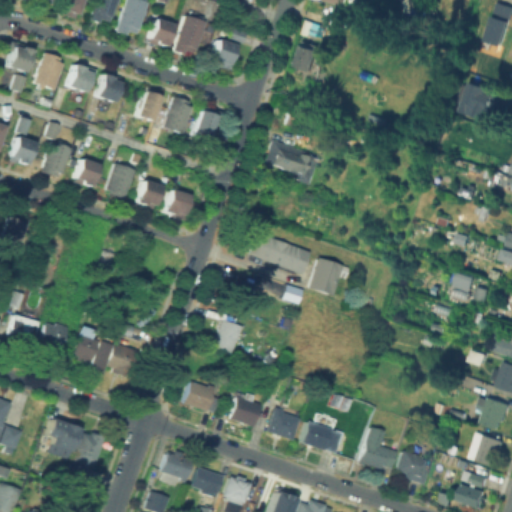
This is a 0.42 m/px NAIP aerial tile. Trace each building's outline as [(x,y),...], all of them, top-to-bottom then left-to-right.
[(32,4),(33,0),(54,0),(51,10),(32,4)] [(58,15),(63,0),(78,0),(72,20),(58,15)] [(94,0),(112,0),(105,24),(89,19),(94,0)] [(123,0),(127,0),(145,6),(136,36),(115,29),(123,0)] [(497,0),(511,5),(511,12),(502,44),(485,39),(497,0)] [(183,19),(202,26),(191,56),(173,50),(183,19)] [(152,24),(170,31),(163,51),(145,44),(152,24)] [(228,31),(243,35),(240,45),(226,41),(228,31)] [(304,40),(314,44),(313,47),(318,49),(311,69),(309,73),(294,67),(302,43),(303,44),(304,40)] [(212,45),(232,50),(226,70),(207,64),(212,45)] [(0,70),(8,48),(29,56),(21,78),(0,70)] [(30,85),(40,56),(60,62),(50,91),(30,85)] [(62,91),(70,67),(89,73),(81,97),(62,91)] [(6,92),(12,78),(23,82),(17,96),(6,92)] [(91,101),(99,78),(116,84),(109,106),(91,101)] [(457,117),(468,84),(511,97),(511,117),(489,110),(484,126),(457,117)] [(131,123),(141,90),(157,96),(147,128),(131,123)] [(170,101),(189,107),(178,137),(160,130),(170,101)] [(199,112),(215,118),(205,147),(188,141),(199,112)] [(13,134),(20,119),(29,123),(22,138),(13,134)] [(46,125),(57,129),(52,142),(41,138),(46,125)] [(261,163),(270,140),(316,158),(307,181),(261,163)] [(12,142),(30,148),(23,167),(5,161),(12,142)] [(47,146),(66,152),(58,178),(39,171),(47,146)] [(69,184),(77,163),(96,170),(88,191),(69,184)] [(112,166),(131,173),(122,199),(103,193),(112,166)] [(140,185),(158,190),(151,211),(134,206),(140,185)] [(158,209),(165,187),(187,194),(180,217),(158,209)] [(0,229),(5,214),(23,220),(15,245),(0,239),(0,229)] [(450,217),(448,225),(437,221),(440,214),(450,217)] [(511,232),(506,231),(502,244),(511,247),(511,232)] [(455,232),(469,237),(466,246),(452,241),(455,232)] [(256,239),(305,256),(298,275),(249,258),(256,239)] [(511,249),(511,262),(498,258),(502,246),(511,249)] [(317,262),(338,269),(328,299),(307,292),(317,262)] [(503,269),(499,280),(491,277),(494,266),(503,269)] [(472,276),(455,271),(451,285),(468,290),(472,276)] [(253,283),(244,310),(226,303),(235,277),(253,283)] [(23,293),(17,308),(7,304),(12,289),(23,293)] [(478,289),(490,292),(485,306),(474,302),(478,289)] [(36,320),(30,340),(23,338),(22,343),(15,341),(16,336),(6,333),(13,313),(36,320)] [(133,324),(129,336),(113,331),(116,319),(133,324)] [(239,324),(231,352),(212,346),(221,319),(239,324)] [(42,321),(52,324),(52,322),(65,326),(58,348),(56,348),(55,352),(42,348),(43,344),(35,341),(42,321)] [(98,339),(91,359),(89,359),(88,363),(75,359),(76,355),(70,353),(78,330),(90,334),(89,337),(98,339)] [(511,357),(492,351),(496,339),(511,343),(511,357)] [(139,352),(132,373),(126,371),(124,376),(111,371),(112,367),(104,364),(111,343),(139,352)] [(511,389),(495,384),(503,359),(511,361),(511,389)] [(188,379),(206,386),(207,383),(212,385),(209,394),(217,397),(212,411),(205,408),(204,409),(180,401),(188,379)] [(236,389),(244,392),(245,391),(253,393),(251,400),(258,403),(251,424),(228,417),(235,395),(234,395),(236,389)] [(350,396),(346,408),(340,406),(344,395),(350,396)] [(509,402),(500,428),(479,421),(488,395),(509,402)] [(0,397),(9,401),(4,415),(3,414),(0,422),(21,429),(14,447),(0,441),(0,397)] [(298,416),(290,440),(264,432),(273,406),(281,408),(280,410),(298,416)] [(51,416),(77,424),(69,448),(50,441),(52,434),(45,432),(51,416)] [(309,418),(344,433),(335,453),(300,438),(309,418)] [(503,439),(498,454),(496,453),(492,463),(469,455),(474,439),(467,437),(470,428),(503,439)] [(89,431),(101,435),(91,464),(88,463),(87,467),(74,463),(75,459),(71,458),(80,431),(88,433),(89,431)] [(394,449),(389,466),(381,463),(380,467),(364,461),(363,464),(357,462),(364,439),(394,449)] [(459,445),(456,453),(449,450),(451,443),(459,445)] [(12,447),(10,452),(3,450),(5,444),(12,447)] [(429,458),(421,483),(402,476),(404,472),(394,468),(400,449),(429,458)] [(191,459),(184,481),(178,478),(179,476),(176,475),(174,484),(157,478),(160,470),(158,469),(165,450),(191,459)] [(0,472),(0,464),(8,467),(5,474),(0,472)] [(221,474),(214,495),(204,492),(205,489),(189,484),(195,465),(221,474)] [(465,468),(486,475),(487,470),(491,471),(502,475),(500,482),(488,478),(489,477),(487,476),(484,485),(477,483),(476,486),(488,490),(484,505),(457,496),(462,481),(472,484),(473,481),(462,477),(465,468)] [(234,473),(244,476),(243,479),(249,481),(241,508),(220,502),(228,474),(234,476),(234,473)] [(0,511),(0,482),(18,488),(10,511),(0,511)] [(168,495),(162,511),(158,511),(143,507),(149,489),(168,495)] [(291,499),(286,511),(265,511),(272,492),(291,499)] [(89,502),(85,511),(61,511),(67,495),(89,502)] [(307,499),(323,504),(320,511),(295,511),(299,500),(306,502),(307,499)]
